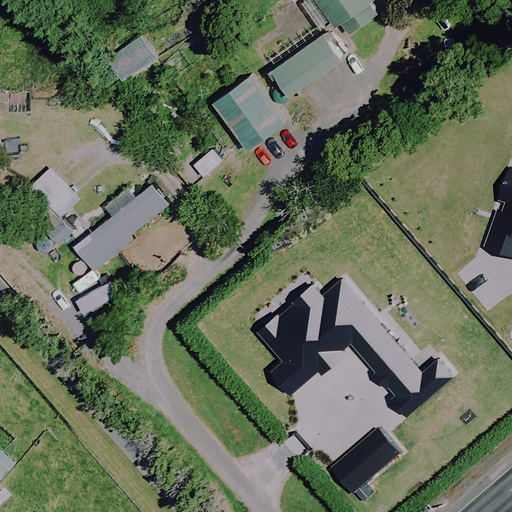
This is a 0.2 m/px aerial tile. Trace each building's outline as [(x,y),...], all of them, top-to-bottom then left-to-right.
[(308,0),(305,2),(323,26),(333,19),(347,38),(383,11),(375,0),(308,0)] [(348,55),(331,30),(278,66),(296,92),(348,55)] [(282,126),(248,78),(216,99),(250,148),(282,126)] [(227,162),(215,148),(196,164),(209,178),(227,162)] [(71,212),(87,198),(61,168),(45,181),(40,176),(32,183),(43,196),(30,208),(61,241),(74,230),(63,218),(71,212)] [(170,205),(149,180),(113,209),(118,214),(79,245),(99,270),(137,240),(132,235),(170,205)] [(178,246),(161,227),(142,244),(159,263),(178,246)] [(0,485),(15,469),(0,456),(0,485)]
